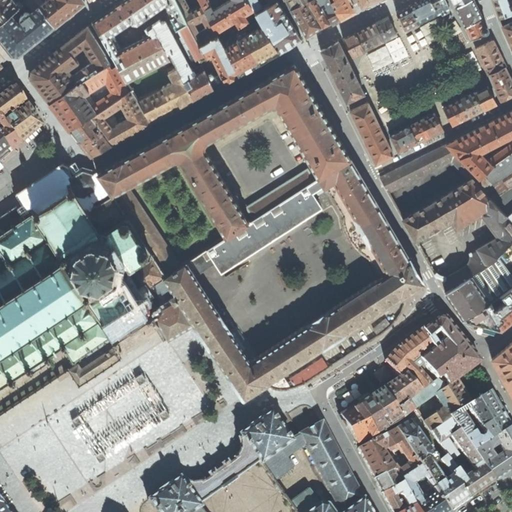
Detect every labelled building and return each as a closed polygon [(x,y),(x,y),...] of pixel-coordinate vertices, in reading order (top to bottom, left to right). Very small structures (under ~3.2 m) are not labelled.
[(0,0),(0,21),(11,12),(18,6),(13,0),(0,0)] [(0,38),(13,54),(19,55),(37,40),(55,26),(39,6),(34,0),(25,0),(34,10),(30,13),(29,12),(25,11),(21,14),(20,19),(21,20),(18,22),(11,12),(0,21),(0,38)] [(85,1),(84,0),(46,0),(39,6),(55,26),(69,14),(85,1)] [(126,82),(171,58),(154,28),(162,23),(160,19),(152,25),(146,28),(150,35),(121,50),(117,52),(112,41),(115,39),(113,34),(131,21),(132,23),(136,24),(165,4),(169,10),(167,11),(171,17),(178,28),(179,27),(188,21),(176,0),(123,0),(93,22),(107,48),(111,55),(112,55),(117,64),(126,82)] [(176,0),(188,21),(200,45),(217,35),(215,32),(201,5),(189,10),(183,0),(176,0)] [(198,0),(201,5),(215,32),(235,20),(239,26),(246,21),(243,15),(253,9),(247,0),(198,0)] [(292,46),(302,39),(277,1),(276,0),(247,0),(253,9),(255,12),(255,13),(260,22),(263,27),(279,52),(280,54),(292,46)] [(317,31),(323,27),(306,0),(293,7),(308,36),(317,31)] [(328,25),(332,23),(321,6),(320,3),(319,1),(318,0),(306,0),(323,27),(328,25)] [(336,20),(340,18),(330,0),(318,0),(319,1),(320,3),(324,1),(325,4),(321,6),(332,23),(336,20)] [(355,10),(349,0),(330,0),(340,18),(347,15),(355,10)] [(420,0),(419,1),(410,6),(418,23),(427,18),(437,14),(429,0),(420,0)] [(429,0),(437,14),(443,10),(449,7),(445,0),(429,0)] [(478,8),(473,0),(470,0),(455,7),(465,26),(482,17),(478,8)] [(511,0),(492,0),(499,17),(511,12),(511,0)] [(403,9),(397,12),(405,30),(411,27),(418,23),(410,6),(403,9)] [(382,20),(375,23),(384,40),(390,37),(396,34),(388,17),(382,20)] [(486,24),(482,17),(465,26),(466,28),(471,39),(489,31),(486,24)] [(192,60),(198,57),(204,54),(200,45),(188,21),(179,27),(187,42),(183,44),(192,60)] [(511,21),(502,26),(511,47),(511,21)] [(91,23),(88,25),(105,50),(107,48),(93,22),(91,23)] [(176,67),(184,81),(195,74),(193,69),(191,70),(165,22),(162,23),(154,28),(171,58),(176,67)] [(369,26),(362,29),(371,47),(374,45),(384,40),(375,23),(369,26)] [(74,36),(51,55),(32,70),(31,77),(43,94),(49,102),(75,84),(76,84),(110,63),(106,53),(105,50),(88,25),(74,36)] [(269,58),(279,52),(263,27),(257,30),(256,30),(251,32),(251,34),(243,37),(259,64),(269,58)] [(359,31),(356,33),(364,50),(368,49),(371,47),(362,29),(359,31)] [(343,39),(352,56),(359,53),(364,50),(356,33),(350,36),(343,39)] [(227,81),(239,75),(225,48),(217,35),(200,45),(204,54),(198,57),(200,61),(211,55),(220,72),(213,76),(213,75),(213,74),(212,74),(211,73),(209,73),(208,74),(207,76),(213,89),(227,81)] [(250,68),(259,64),(243,37),(237,41),(232,43),(233,44),(225,48),(239,75),(250,68)] [(121,50),(115,39),(112,41),(117,52),(121,50)] [(495,42),(493,39),(475,48),(477,52),(479,55),(496,46),(495,42)] [(333,75),(346,102),(364,93),(339,41),(332,44),(321,50),(333,75)] [(498,50),(496,46),(479,55),(482,61),(500,52),(498,50)] [(502,59),(500,52),(482,61),(483,65),(485,68),(502,59)] [(511,78),(507,69),(502,59),(485,68),(491,80),(494,87),(511,78)] [(182,163),(225,235),(247,219),(205,149),(205,146),(205,143),(207,141),(270,107),(272,106),(274,106),(276,107),(278,108),(318,175),(318,177),(350,157),(295,62),(268,77),(268,78),(193,119),(125,157),(97,175),(97,176),(98,178),(112,198),(114,197),(123,191),(126,190),(127,189),(173,161),(176,160),(178,160),(180,161),(182,163)] [(76,84),(75,84),(49,102),(58,114),(70,129),(91,115),(97,111),(131,89),(126,82),(117,64),(112,66),(110,63),(76,84)] [(195,74),(184,81),(194,100),(205,94),(213,89),(207,76),(201,65),(196,67),(199,73),(195,74)] [(184,81),(176,67),(169,72),(173,81),(137,99),(150,123),(173,111),(194,100),(184,81)] [(511,78),(494,87),(501,100),(511,94),(511,78)] [(0,94),(0,93),(0,116),(3,120),(4,121),(26,105),(12,85),(0,94)] [(490,106),(496,103),(488,85),(481,89),(475,91),(483,109),(490,106)] [(91,115),(102,127),(101,128),(113,143),(132,132),(150,123),(137,99),(132,89),(131,89),(97,111),(91,115)] [(480,111),(483,109),(475,91),(472,93),(468,95),(477,112),(480,111)] [(471,115),(477,112),(468,95),(463,97),(456,101),(465,118),(471,115)] [(461,120),(465,118),(456,101),(453,103),(450,104),(459,122),(461,120)] [(363,137),(376,163),(393,155),(368,102),(351,111),(363,137)] [(452,125),(459,122),(450,104),(446,106),(443,107),(452,125)] [(41,126),(26,105),(4,121),(6,125),(16,140),(19,144),(30,135),(41,126)] [(479,176),(491,165),(511,149),(511,110),(476,129),(447,144),(479,176)] [(437,133),(443,129),(434,112),(427,115),(421,118),(430,136),(437,133)] [(74,134),(79,140),(101,128),(102,127),(91,115),(70,129),(74,134)] [(0,137),(10,152),(15,149),(19,144),(16,140),(6,125),(4,121),(3,120),(0,116),(0,137)] [(427,138),(430,136),(421,118),(418,120),(415,121),(424,139),(427,138)] [(421,141),(424,139),(415,121),(412,123),(409,125),(418,142),(421,141)] [(409,147),(418,142),(409,125),(399,130),(390,134),(399,152),(409,147)] [(91,154),(93,154),(104,148),(113,143),(101,128),(79,140),(84,147),(89,154),(91,154)] [(0,161),(10,152),(0,137),(0,161)] [(451,160),(470,179),(472,178),(475,181),(480,177),(479,176),(447,144),(380,177),(381,179),(388,192),(451,160)] [(511,149),(491,165),(479,176),(480,177),(475,181),(490,198),(511,185),(511,149)] [(165,280),(174,294),(167,298),(171,304),(178,300),(194,324),(194,323),(194,324),(194,325),(195,326),(198,330),(198,331),(199,333),(200,333),(202,336),(204,339),(204,340),(205,342),(206,342),(209,346),(208,346),(208,347),(209,348),(210,348),(228,374),(228,375),(229,377),(232,381),(232,382),(233,383),(234,383),(238,389),(237,389),(237,390),(238,391),(239,391),(242,395),(242,396),(243,398),(243,397),(243,398),(264,384),(265,384),(266,383),(265,382),(317,349),(322,346),(322,347),(345,332),(344,331),(400,296),(401,296),(402,296),(424,282),(423,280),(410,258),(409,258),(350,157),(318,177),(313,180),(276,203),(254,217),(248,221),(226,236),(186,261),(187,263),(178,269),(165,277),(164,278),(165,280)] [(307,170),(248,207),(253,215),(275,201),(276,203),(313,180),(307,170)] [(79,201),(83,203),(95,195),(98,185),(90,174),(81,171),(67,181),(64,173),(63,174),(62,173),(26,196),(23,198),(26,203),(25,204),(24,203),(23,205),(18,208),(16,208),(16,210),(10,213),(8,213),(8,215),(4,218),(2,219),(1,218),(0,220),(0,416),(1,416),(3,414),(5,413),(7,414),(7,412),(8,411),(11,409),(13,408),(14,409),(15,407),(16,406),(19,405),(20,404),(22,404),(22,402),(23,402),(26,400),(27,399),(29,399),(29,398),(30,397),(33,395),(35,394),(36,394),(37,393),(38,392),(41,390),(42,389),(44,390),(44,388),(45,387),(48,385),(50,384),(51,385),(52,383),(53,382),(54,381),(56,380),(58,380),(58,379),(59,378),(62,376),(64,376),(65,375),(76,391),(76,392),(120,364),(120,363),(120,362),(119,362),(118,362),(118,361),(117,361),(117,360),(116,340),(121,337),(122,338),(123,337),(123,338),(124,337),(125,338),(126,337),(125,335),(126,334),(129,332),(131,332),(133,331),(134,332),(135,331),(134,330),(136,329),(135,328),(136,327),(138,326),(141,326),(142,327),(143,326),(142,324),(147,321),(156,335),(157,336),(157,337),(158,338),(158,339),(162,345),(165,343),(194,324),(178,300),(167,307),(166,306),(164,302),(147,313),(137,297),(165,280),(164,278),(165,277),(164,276),(163,277),(158,269),(159,268),(158,266),(157,267),(150,256),(151,255),(150,254),(149,255),(146,251),(147,250),(146,248),(145,249),(141,244),(143,243),(142,242),(141,243),(136,235),(137,234),(136,233),(135,234),(131,227),(132,226),(131,225),(130,226),(126,220),(128,218),(127,217),(125,218),(123,215),(125,214),(124,212),(122,213),(118,207),(120,206),(119,205),(117,206),(116,205),(113,200),(113,199),(114,198),(114,197),(112,198),(110,196),(108,197),(110,199),(103,204),(101,201),(99,202),(101,205),(94,209),(93,207),(91,208),(92,211),(85,215),(77,203),(79,201)] [(472,178),(470,179),(457,186),(457,187),(418,210),(418,209),(403,218),(415,240),(451,220),(456,228),(483,212),(500,235),(477,248),(469,253),(470,256),(469,260),(467,263),(465,265),(463,266),(463,267),(452,273),(448,275),(445,281),(445,283),(446,284),(445,289),(444,290),(445,291),(480,268),(481,269),(499,256),(498,256),(506,247),(511,241),(511,220),(508,217),(490,198),(472,178)] [(511,185),(490,198),(508,217),(511,213),(511,185)] [(114,197),(112,198),(113,200),(117,206),(123,215),(126,220),(130,226),(131,227),(141,243),(150,256),(157,267),(158,269),(163,277),(164,278),(165,277),(174,271),(177,269),(178,269),(127,189),(126,190),(123,191),(114,197)] [(511,241),(506,247),(498,256),(499,256),(508,269),(511,262),(511,286),(509,288),(511,292),(511,241)] [(452,302),(463,318),(489,302),(500,295),(509,288),(511,286),(511,274),(508,269),(499,256),(481,269),(480,268),(445,291),(448,296),(452,302)] [(486,325),(500,329),(511,319),(511,292),(509,288),(500,295),(503,300),(493,307),(489,302),(463,318),(464,318),(486,325)] [(479,363),(457,335),(444,318),(437,317),(426,326),(421,329),(433,348),(420,358),(437,378),(438,380),(437,381),(439,382),(443,380),(447,386),(456,380),(461,376),(479,363)] [(378,334),(378,335),(384,331),(388,327),(391,325),(390,324),(386,318),(373,329),(378,334)] [(117,360),(156,335),(147,321),(142,324),(143,326),(142,327),(141,326),(138,326),(136,327),(135,328),(136,329),(134,330),(135,331),(134,332),(133,331),(131,332),(129,332),(126,334),(125,335),(126,337),(125,338),(124,337),(123,338),(123,337),(122,338),(121,337),(116,340),(117,360)] [(388,365),(399,378),(405,372),(420,391),(429,384),(427,381),(430,379),(423,372),(425,370),(423,368),(424,367),(418,359),(420,358),(433,348),(421,329),(416,333),(397,347),(385,360),(388,365)] [(118,361),(157,336),(156,335),(117,360),(117,361),(118,361)] [(119,362),(157,337),(157,336),(118,361),(118,362),(119,362)] [(120,363),(158,338),(157,337),(119,362),(120,362),(120,363)] [(158,339),(158,338),(120,363),(120,364),(158,339)] [(504,381),(511,396),(511,341),(492,359),(504,381)] [(323,359),(290,379),(291,380),(295,387),(300,385),(305,382),(328,367),(328,366),(323,359)] [(397,379),(382,389),(396,409),(406,401),(420,391),(405,372),(399,378),(397,379)] [(282,376),(268,385),(273,387),(278,389),(284,389),(290,388),(286,383),(282,376)] [(443,409),(423,422),(430,432),(450,419),(448,416),(470,403),(463,391),(456,380),(447,386),(444,387),(439,382),(437,381),(435,380),(429,384),(420,391),(406,401),(413,410),(434,395),(443,409)] [(386,428),(402,418),(398,414),(397,415),(393,411),(396,409),(382,389),(373,395),(370,397),(382,416),(380,418),(386,428)] [(495,403),(489,391),(470,403),(448,416),(450,419),(463,438),(473,432),(462,413),(468,409),(471,415),(472,415),(480,427),(501,414),(495,403)] [(376,433),(386,428),(380,418),(382,416),(370,397),(369,396),(363,399),(358,403),(359,404),(371,422),(370,423),(376,433)] [(408,414),(413,410),(406,401),(396,409),(393,411),(397,415),(398,414),(402,418),(408,414)] [(356,444),(376,433),(370,423),(371,422),(359,404),(356,406),(339,415),(351,434),(356,444)] [(148,499),(157,511),(370,511),(362,498),(322,422),(298,434),(299,435),(291,439),(271,412),(262,418),(262,417),(248,427),(248,428),(240,434),(241,436),(239,437),(240,440),(240,443),(240,446),(240,448),(239,451),(238,453),(236,456),(234,457),(236,459),(229,463),(227,461),(222,464),(224,467),(220,470),(216,473),(214,470),(209,474),(211,477),(205,481),(203,480),(201,481),(198,482),(196,482),(193,482),(190,481),(188,481),(185,479),(183,477),(182,478),(181,479),(180,477),(171,483),(156,493),(156,494),(148,499)] [(505,421),(501,414),(480,427),(483,433),(482,436),(480,438),(476,437),(473,432),(463,438),(463,439),(472,452),(509,428),(505,421)] [(450,476),(458,485),(468,499),(480,492),(493,484),(494,483),(472,452),(463,439),(463,438),(450,419),(430,432),(445,455),(439,461),(449,474),(450,476)] [(410,421),(396,428),(418,464),(421,463),(422,464),(422,467),(426,475),(425,476),(435,492),(439,498),(450,511),(459,505),(468,499),(458,485),(450,476),(442,481),(441,479),(429,462),(435,457),(410,421)] [(418,464),(396,428),(358,448),(367,466),(374,479),(393,469),(399,479),(400,479),(419,466),(418,464)] [(494,483),(494,481),(511,470),(511,469),(511,432),(509,428),(472,452),(494,483)] [(449,511),(450,511),(439,498),(435,492),(423,500),(414,484),(425,476),(419,465),(419,466),(400,479),(401,482),(415,508),(417,511),(449,511)] [(378,486),(381,493),(401,482),(400,479),(399,479),(393,469),(374,479),(378,486)] [(417,511),(415,508),(401,482),(381,493),(391,511),(417,511)]
